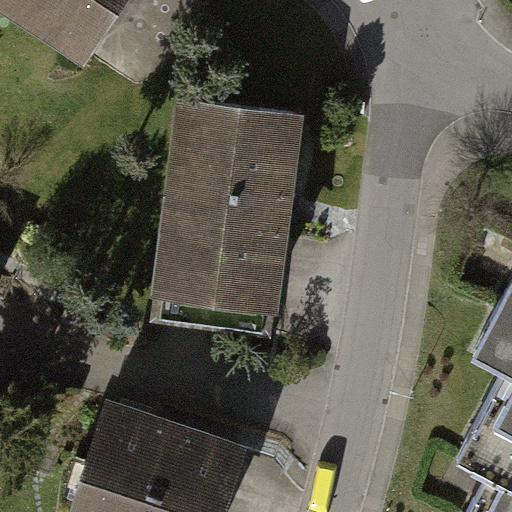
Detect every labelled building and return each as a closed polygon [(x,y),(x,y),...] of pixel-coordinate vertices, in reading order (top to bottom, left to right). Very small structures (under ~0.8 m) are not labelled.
[(115,0),(0,0),(0,13),(78,61),(115,0)] [(302,122),(171,106),(147,307),(278,322),(302,122)] [(511,363),(511,279),(490,320),(506,328),(490,357),(505,365),(507,361),(511,363)] [(511,365),(508,363),(474,426),(488,434),(473,463),(488,471),(489,468),(511,479),(511,365)] [(230,511),(250,454),(101,405),(65,511),(230,511)] [(511,511),(511,480),(490,470),(467,511),(511,511)]
